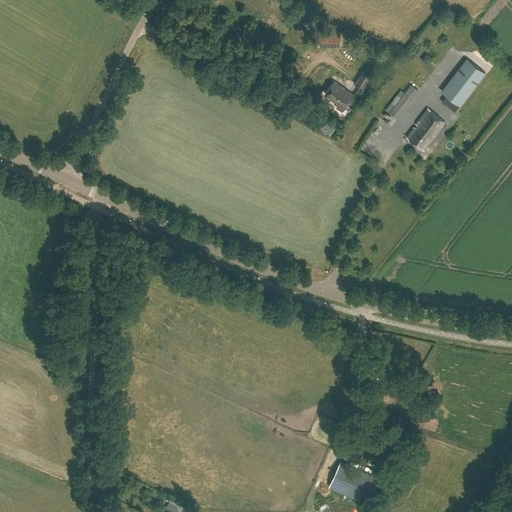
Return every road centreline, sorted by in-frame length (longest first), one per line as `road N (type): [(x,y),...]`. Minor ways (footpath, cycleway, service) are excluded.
road 1 (tertiary): [(67,180),(329,293),(511,334)]
road 2 (track): [(95,511),(87,407),(92,214),(100,196)]
road 3 (unclassified): [(67,180),(157,0)]
